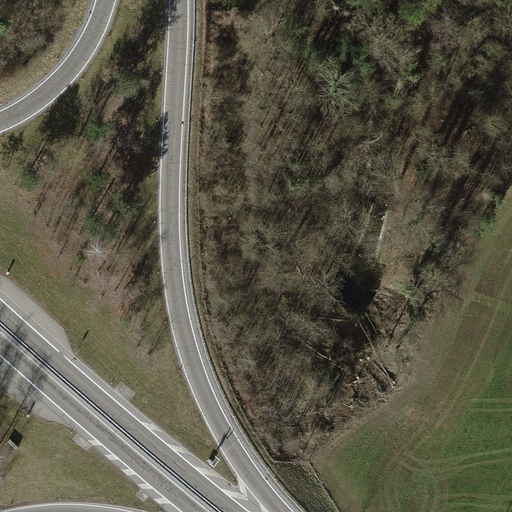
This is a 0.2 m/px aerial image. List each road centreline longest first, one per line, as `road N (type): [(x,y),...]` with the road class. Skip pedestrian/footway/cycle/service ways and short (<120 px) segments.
road 1 (trunk): [(280,511),(211,409),(181,319),(171,241),(179,0)]
road 2 (trunk): [(237,511),(0,308)]
road 3 (trunk): [(0,344),(195,511)]
road 4 (trunk): [(106,0),(70,69),(0,122)]
